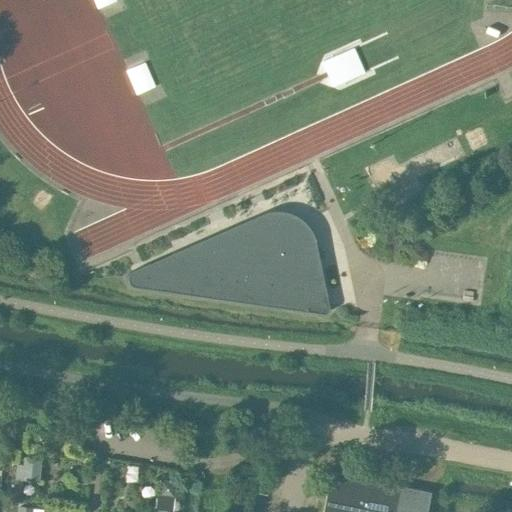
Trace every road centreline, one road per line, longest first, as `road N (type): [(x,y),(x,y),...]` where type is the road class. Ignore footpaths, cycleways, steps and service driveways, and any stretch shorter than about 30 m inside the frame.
road 1 (unclassified): [(324,434),(301,415),(266,404),(0,364)]
road 2 (unclassified): [(511,460),(324,434)]
